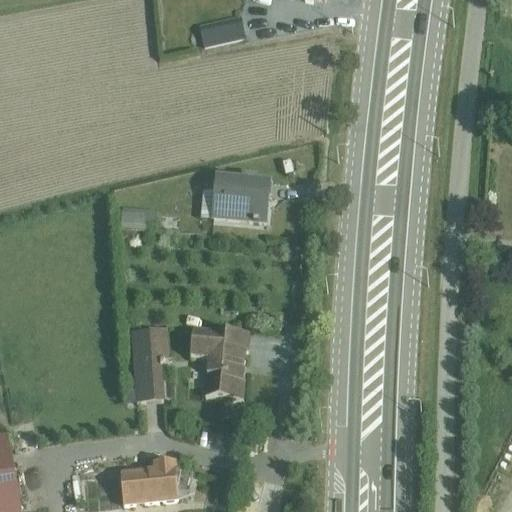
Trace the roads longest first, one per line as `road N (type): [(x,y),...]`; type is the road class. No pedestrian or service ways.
road 1 (unclassified): [(444,511),(452,240),(480,0)]
road 2 (primary): [(372,456),(388,139),(406,0)]
road 3 (unclassified): [(372,456),(320,456),(288,468),(266,511)]
